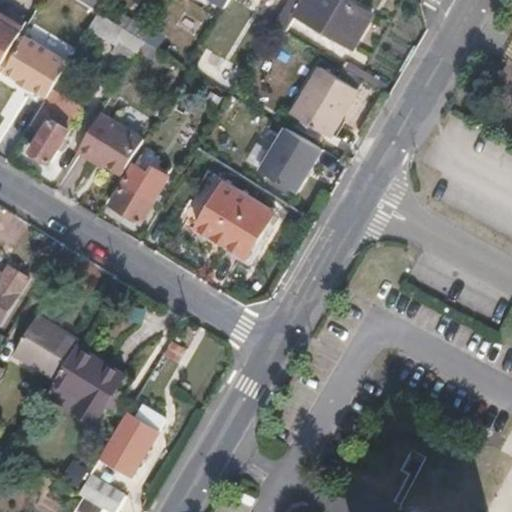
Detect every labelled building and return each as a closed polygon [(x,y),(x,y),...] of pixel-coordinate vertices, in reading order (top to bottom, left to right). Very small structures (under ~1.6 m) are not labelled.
[(78,0),(99,12),(106,0),(78,0)] [(209,0),(225,9),(230,0),(209,0)] [(275,25),(286,31),(297,14),(354,48),(373,16),(345,0),(289,0),(279,18),(275,25)] [(254,32),(265,40),(275,25),(279,18),(267,10),(254,32)] [(119,24),(99,12),(90,27),(118,45),(113,53),(132,65),(140,51),(146,41),(124,28),(119,24)] [(124,28),(130,18),(124,15),(119,24),(124,28)] [(124,28),(146,41),(154,29),(137,18),(135,21),(130,18),(124,28)] [(0,68),(1,66),(19,37),(21,33),(0,20),(0,68)] [(19,37),(1,66),(5,72),(26,36),(19,37)] [(32,88),(47,98),(53,89),(69,62),(26,36),(5,72),(18,80),(16,82),(30,91),(32,88)] [(155,60),(161,50),(146,41),(140,51),(155,60)] [(320,67),(293,113),(332,136),(359,91),(320,67)] [(52,163),(84,109),(53,89),(47,98),(32,123),(45,131),(32,151),(52,163)] [(233,94),(215,122),(228,130),(230,131),(247,103),(233,94)] [(105,165),(124,177),(146,140),(102,113),(79,153),(92,161),(94,158),(105,165)] [(228,130),(215,122),(213,125),(226,133),(228,130)] [(294,190),(319,148),(284,126),(258,168),(294,190)] [(102,168),(105,165),(94,158),(92,161),(102,168)] [(142,224),(170,177),(154,166),(149,174),(135,166),(111,204),(142,224)] [(197,229),(248,260),(278,212),(225,180),(197,229)] [(0,324),(1,326),(30,279),(11,267),(2,282),(0,280),(0,324)] [(79,344),(80,341),(39,316),(15,354),(57,380),(79,344)] [(57,380),(56,381),(83,398),(77,408),(99,421),(127,374),(79,344),(57,380)] [(137,418),(131,413),(103,459),(134,477),(168,420),(144,406),(137,418)] [(84,495),(111,511),(117,511),(127,495),(93,475),(82,494),(84,495)]
